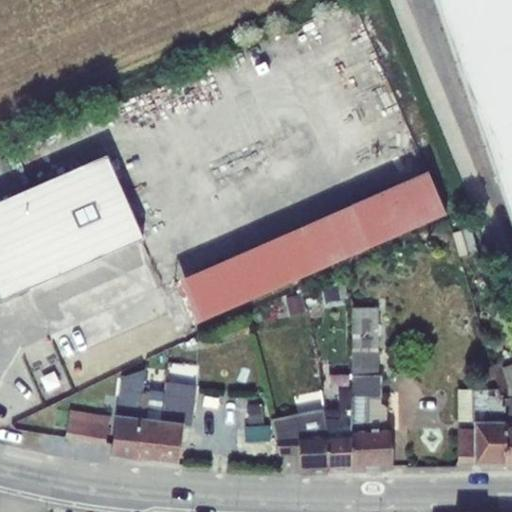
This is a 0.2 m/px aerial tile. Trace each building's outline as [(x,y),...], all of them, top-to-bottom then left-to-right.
[(511,0),(433,0),(511,227),(511,0)] [(108,156),(0,202),(0,300),(144,239),(108,156)] [(428,171),(174,282),(193,326),(448,215),(428,171)] [(470,229),(454,233),(459,253),(475,249),(470,229)] [(346,282),(322,287),(325,302),(349,298),(346,282)] [(352,397),(350,435),(352,432),(380,430),(380,425),(387,420),(387,408),(380,404),(380,376),(377,376),(377,308),(352,308),(352,397)] [(453,309),(445,322),(462,333),(470,319),(453,309)] [(218,358),(207,360),(209,371),(220,369),(218,358)] [(496,379),(499,389),(503,399),(505,424),(505,428),(511,428),(511,364),(502,368),(500,362),(491,364),(492,366),(496,379)] [(160,422),(183,425),(187,399),(168,396),(169,383),(170,377),(161,376),(159,396),(154,395),(158,363),(144,367),(144,370),(118,379),(124,392),(128,393),(124,417),(138,419),(160,422)] [(496,379),(492,366),(485,368),(489,381),(496,379)] [(187,399),(188,385),(169,383),(168,396),(187,399)] [(188,385),(187,399),(183,425),(192,426),(197,387),(188,385)] [(457,464),(475,465),(475,425),(505,424),(503,399),(499,389),(457,389),(457,464)] [(350,435),(352,397),(339,397),(339,418),(340,435),(350,435)] [(340,435),(339,418),(326,418),(326,408),(270,419),(279,456),(303,454),(299,437),(327,436),(340,435)] [(112,445),(116,416),(70,410),(65,438),(112,445)] [(133,460),(138,419),(124,417),(116,416),(112,445),(111,457),(133,460)] [(155,462),(160,422),(138,419),(133,460),(155,462)] [(183,425),(160,422),(155,462),(177,465),(183,425)] [(505,424),(475,425),(475,465),(505,466),(505,428),(505,424)] [(352,432),(350,435),(352,470),(391,469),(390,430),(380,430),(352,432)] [(352,470),(350,435),(340,435),(327,436),(329,471),(352,470)] [(306,472),(329,471),(327,436),(299,437),(303,454),(306,472)]
